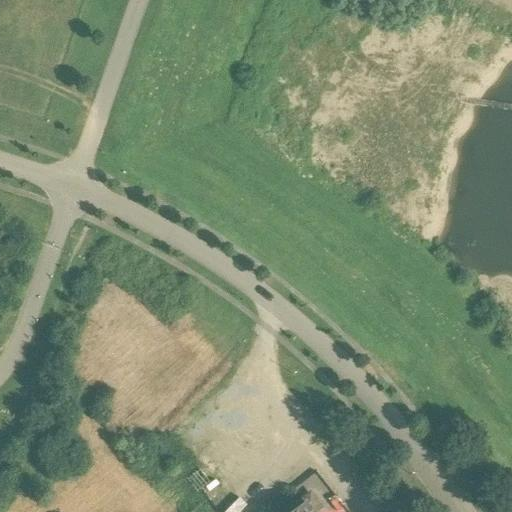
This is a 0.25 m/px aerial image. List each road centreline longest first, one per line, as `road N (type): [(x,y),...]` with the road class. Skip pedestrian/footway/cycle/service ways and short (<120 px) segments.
road 1 (unclassified): [(69,194),(164,236),(287,319),(355,386),(455,511)]
road 2 (track): [(273,309),(265,331),(265,402),(354,511)]
road 3 (unclassified): [(69,194),(138,0)]
road 4 (unclassified): [(0,376),(69,194)]
